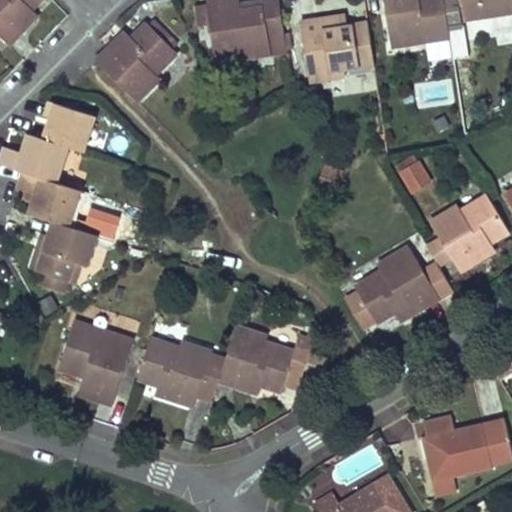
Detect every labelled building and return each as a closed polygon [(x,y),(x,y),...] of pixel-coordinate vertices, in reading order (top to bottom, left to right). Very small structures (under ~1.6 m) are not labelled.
[(0,0),(0,35),(9,45),(24,30),(32,22),(26,16),(32,9),(41,0),(0,0)] [(288,51),(279,0),(261,0),(262,6),(241,9),(240,3),(239,0),(207,0),(207,3),(195,4),(199,26),(211,24),(216,56),(236,53),(270,47),(271,54),(288,51)] [(240,3),(241,9),(262,6),(261,0),(240,3)] [(384,0),(392,47),(426,41),(425,33),(449,29),(444,0),(384,0)] [(511,0),(459,0),(463,20),(511,11),(511,0)] [(32,9),(26,16),(32,22),(38,15),(32,9)] [(337,17),(338,27),(349,25),(347,15),(337,17)] [(375,65),(368,22),(349,25),(338,27),(337,17),(301,23),(310,82),(346,76),(345,69),(375,65)] [(159,34),(162,31),(152,21),(149,24),(159,34)] [(96,61),(137,101),(160,79),(156,74),(177,53),(173,49),(176,45),(162,31),(159,34),(149,24),(147,23),(132,38),(125,44),(119,38),(96,61)] [(449,29),(425,33),(426,41),(451,37),(449,29)] [(119,38),(125,44),(132,38),(125,32),(119,38)] [(271,54),(270,47),(236,53),(238,59),(271,54)] [(69,146),(84,151),(95,116),(51,102),(46,116),(52,118),(45,139),(69,146)] [(69,146),(45,139),(30,134),(24,153),(6,147),(1,164),(25,172),(57,182),(69,146)] [(398,166),(401,172),(418,161),(415,155),(398,166)] [(418,161),(401,172),(414,193),(431,183),(418,161)] [(81,190),(57,182),(25,172),(19,188),(38,194),(31,213),(55,221),(70,226),(81,190)] [(453,259),(460,271),(488,255),(484,247),(491,243),(510,232),(488,195),(462,211),(459,206),(431,222),(440,237),(453,259)] [(98,235),(70,226),(55,221),(46,250),(40,248),(33,269),(47,273),(43,284),(65,291),(68,280),(76,282),(82,263),(89,265),(98,235)] [(439,267),(453,259),(440,237),(427,245),(438,264),(439,267)] [(491,243),(484,247),(488,255),(495,251),(491,243)] [(425,271),(410,247),(379,265),(382,272),(356,287),(359,293),(346,301),(363,329),(377,322),(378,324),(396,313),(404,308),(409,317),(454,291),(439,267),(438,264),(425,271)] [(401,322),(409,317),(404,308),(396,313),(401,322)] [(72,329),(97,337),(100,330),(75,321),(72,329)] [(268,336),(238,326),(226,362),(221,377),(220,380),(251,390),(254,382),(262,384),(283,391),(285,384),(300,388),(306,370),(312,352),(315,341),(299,335),(294,351),(267,342),(268,336)] [(114,405),(135,340),(100,330),(97,337),(72,329),(59,369),(85,377),(79,394),(93,398),(114,405)] [(181,348),(151,338),(138,378),(159,385),(167,388),(164,396),(178,401),(195,406),(198,397),(206,372),(221,377),(226,362),(211,357),(213,352),(182,342),(181,348)] [(329,358),(312,352),(306,370),(323,376),(329,358)] [(221,377),(206,372),(198,397),(213,402),(220,380),(221,377)] [(262,384),(254,382),(251,390),(260,393),(262,384)] [(164,396),(167,388),(159,385),(156,394),(164,396)] [(511,460),(511,447),(505,418),(456,430),(452,415),(424,421),(428,437),(434,436),(439,457),(429,459),(437,495),(457,491),(454,477),(494,468),(493,465),(511,460)] [(429,459),(439,457),(434,436),(428,437),(424,438),(429,459)] [(345,477),(380,468),(375,449),(340,458),(345,477)] [(408,511),(387,477),(341,505),(329,511),(408,511)] [(316,504),(321,511),(329,511),(341,505),(333,493),(316,504)]
